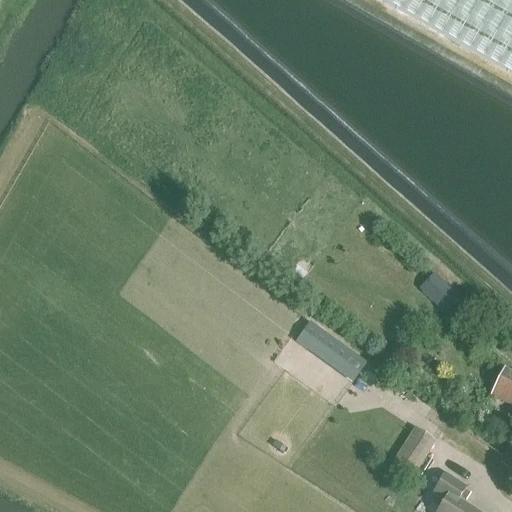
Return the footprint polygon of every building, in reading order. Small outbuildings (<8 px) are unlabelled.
[(511,0),(377,0),(511,76),(511,0)] [(435,278),(420,293),(449,321),(463,307),(464,306),(435,278)] [(464,306),(463,307),(482,324),(492,314),(473,296),(464,306)] [(511,375),(503,371),(491,396),(511,406),(511,375)] [(414,429),(392,464),(415,478),(436,443),(414,429)] [(432,496),(444,504),(438,511),(474,511),(457,501),(465,489),(445,476),(432,496)]
